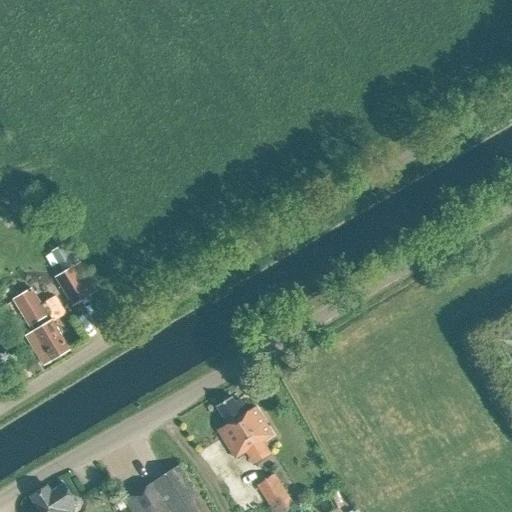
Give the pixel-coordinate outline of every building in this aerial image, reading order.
[(58,265),(76,259),(71,239),(52,244),(58,265)] [(80,262),(55,276),(72,307),(93,294),(97,291),(80,262)] [(32,289),(14,300),(30,325),(31,324),(35,331),(26,336),(43,365),(69,349),(51,320),(66,312),(55,294),(40,303),(32,289)] [(234,403),(231,397),(217,406),(228,424),(219,430),(236,458),(273,435),(256,407),(247,412),(239,400),(234,403)] [(208,511),(179,465),(125,499),(132,511),(208,511)] [(258,485),(275,511),(283,511),(292,506),(272,476),(258,485)] [(40,511),(70,511),(74,509),(72,505),(76,502),(64,484),(51,492),(47,486),(30,496),(40,511)]
